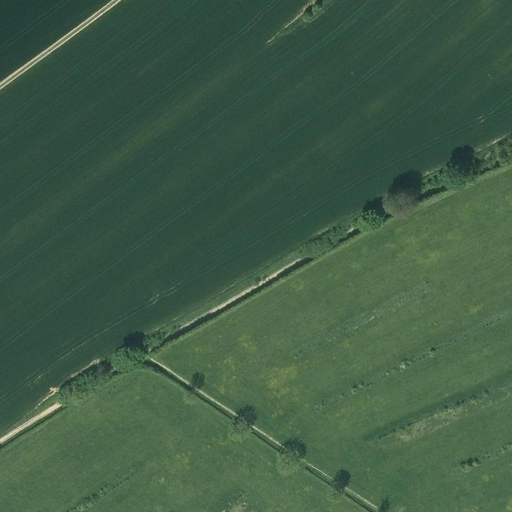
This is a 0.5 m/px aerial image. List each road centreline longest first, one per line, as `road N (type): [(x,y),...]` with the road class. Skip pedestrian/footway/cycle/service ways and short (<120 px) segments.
road 1 (track): [(138,355),(395,206),(511,154)]
road 2 (track): [(138,355),(0,441)]
road 3 (track): [(0,83),(113,0)]
